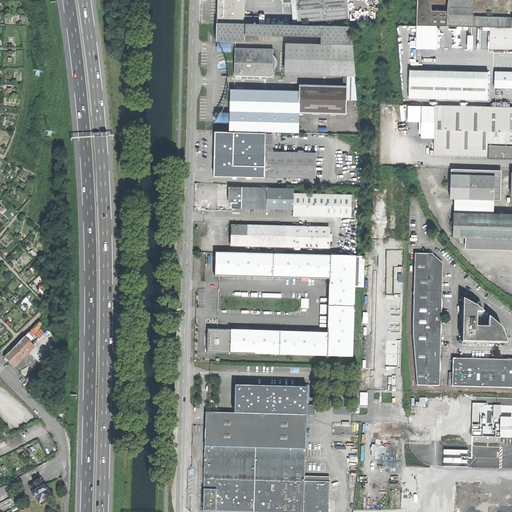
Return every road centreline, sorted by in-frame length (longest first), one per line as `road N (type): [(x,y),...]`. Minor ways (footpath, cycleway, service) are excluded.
road 1 (trunk): [(68,0),(87,163),(86,511)]
road 2 (trunk): [(101,511),(105,226),(83,0)]
road 3 (track): [(133,0),(120,511)]
road 4 (secondary): [(180,511),(193,0)]
road 5 (unknown): [(189,176),(326,178),(327,141),(275,137)]
road 6 (unclassified): [(0,370),(62,434),(66,511)]
